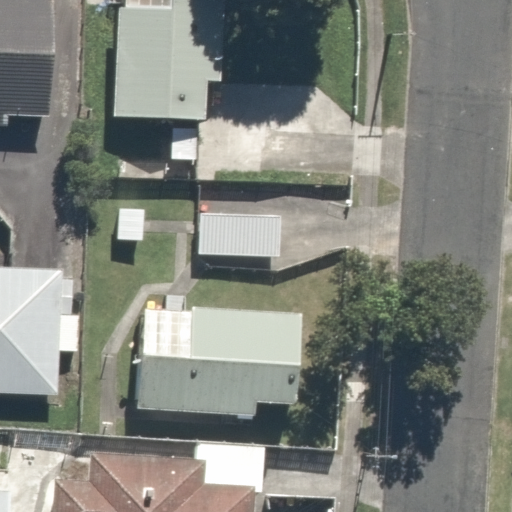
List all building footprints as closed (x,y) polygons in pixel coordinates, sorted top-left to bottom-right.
[(47,0),(0,0),(0,107),(44,108),(47,0)] [(193,0),(98,0),(94,110),(189,114),(193,0)] [(212,125),(158,122),(156,152),(185,154),(184,177),(209,178),(212,125)] [(299,128),(221,125),(220,155),(298,158),(299,128)] [(262,215),(185,213),(184,251),(261,253),(262,215)] [(0,392),(40,393),(41,348),(69,348),(70,261),(0,259),(0,392)] [(134,302),(129,405),(256,411),(257,394),(280,395),(284,309),(134,302)] [(181,477),(231,481),(247,483),(250,441),(184,436),(181,477)] [(69,472),(29,469),(25,511),(228,511),(231,481),(181,477),(168,476),(170,452),(72,443),(69,472)]
